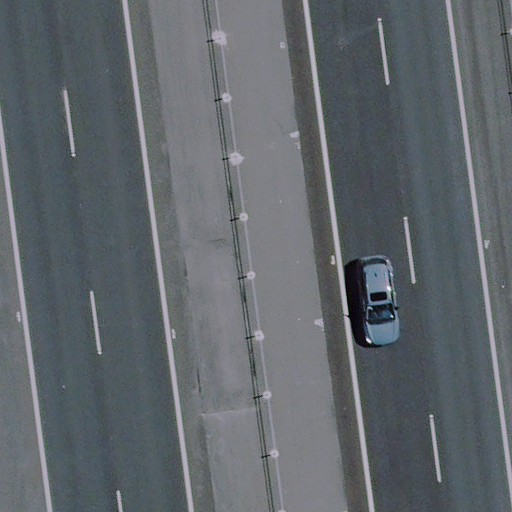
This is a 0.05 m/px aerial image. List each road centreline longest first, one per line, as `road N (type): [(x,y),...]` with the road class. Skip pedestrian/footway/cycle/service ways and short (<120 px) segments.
road 1 (motorway): [(122,511),(53,0)]
road 2 (motorway): [(378,0),(443,511)]
